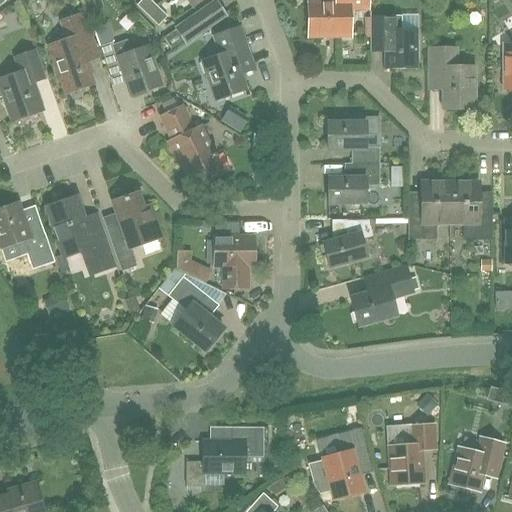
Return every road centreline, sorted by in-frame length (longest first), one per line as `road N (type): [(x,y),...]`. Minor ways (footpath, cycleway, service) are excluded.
road 1 (residential): [(291,213),(182,210),(118,147),(99,139),(12,169)]
road 2 (unclassified): [(511,353),(326,371),(265,342)]
road 3 (residential): [(511,145),(427,144),(372,84),(289,81)]
road 4 (unclassified): [(103,408),(216,389),(265,342)]
road 5 (residential): [(265,342),(290,284),(291,213)]
road 6 (residential): [(291,213),(289,81)]
